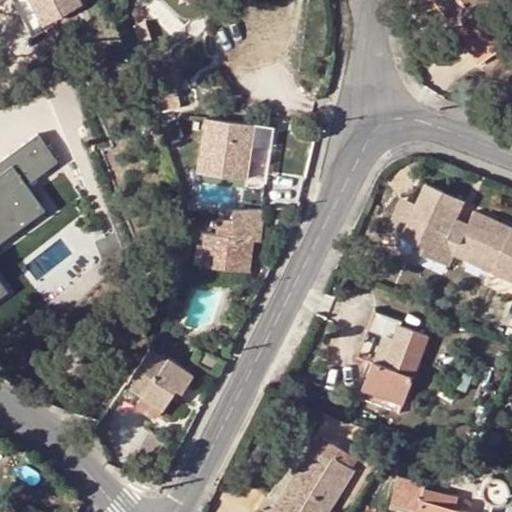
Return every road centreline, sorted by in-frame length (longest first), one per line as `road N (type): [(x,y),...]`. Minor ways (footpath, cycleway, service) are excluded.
road 1 (residential): [(387,119),(357,158),(176,511)]
road 2 (tertiary): [(126,511),(55,431),(0,400)]
road 3 (residential): [(511,159),(425,122),(387,119)]
road 4 (residential): [(387,119),(364,0)]
